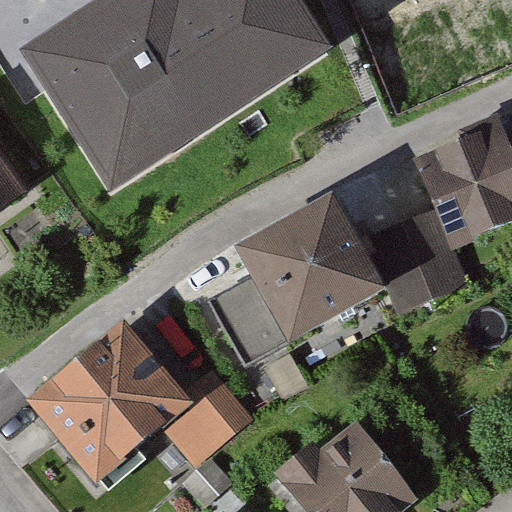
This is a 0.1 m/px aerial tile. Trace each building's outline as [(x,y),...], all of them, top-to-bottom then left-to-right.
[(125,0),(17,68),(107,209),(335,64),(294,0),(125,0)] [(511,175),(497,139),(413,172),(432,218),(372,242),(411,337),(477,311),(457,261),(511,238),(511,175)] [(0,227),(30,206),(0,164),(0,227)] [(319,209),(220,263),(238,296),(211,310),(245,373),(371,305),(319,209)] [(180,410),(119,334),(17,415),(84,498),(188,415),(219,454),(256,424),(219,378),(180,410)] [(409,511),(354,433),(279,485),(297,511),(409,511)]
